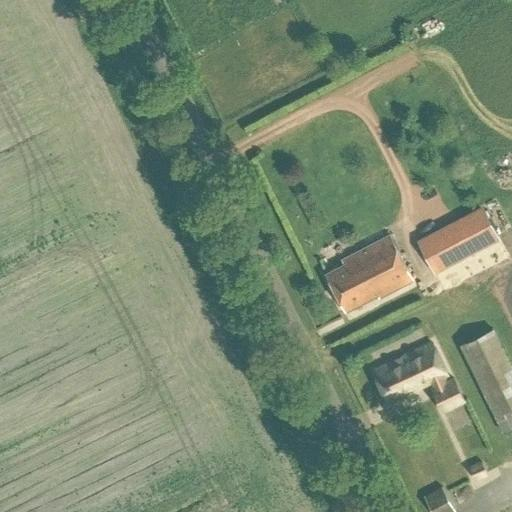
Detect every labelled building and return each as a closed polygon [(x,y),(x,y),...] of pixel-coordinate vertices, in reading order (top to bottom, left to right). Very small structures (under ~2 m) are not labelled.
[(482,207),(418,240),(435,272),(499,239),(482,207)] [(323,267),(344,310),(377,294),(378,297),(411,280),(412,281),(389,234),(388,234),(389,235),(323,267)] [(461,343),(503,429),(511,425),(511,366),(493,328),(461,343)] [(391,392),(395,399),(431,380),(435,386),(445,380),(442,374),(447,372),(431,342),(372,373),(384,396),(391,392)] [(435,386),(432,388),(443,410),(465,398),(453,376),(445,380),(435,386)] [(451,511),(457,509),(447,493),(427,504),(431,511),(451,511)]
